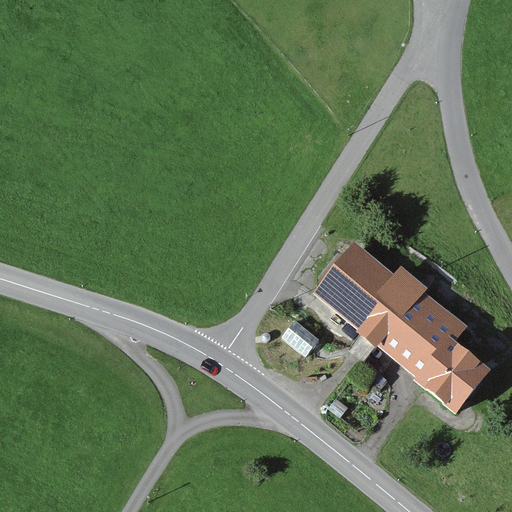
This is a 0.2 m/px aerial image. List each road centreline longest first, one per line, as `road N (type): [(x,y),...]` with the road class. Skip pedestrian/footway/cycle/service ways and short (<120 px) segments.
road 1 (unclassified): [(215,361),(400,79),(442,37)]
road 2 (tertiary): [(442,37),(464,172),(511,268)]
road 3 (unclassified): [(91,310),(155,368),(181,430)]
road 4 (secondary): [(299,420),(411,511)]
road 5 (secondary): [(91,310),(159,331),(215,361)]
road 6 (unclassified): [(181,430),(226,416),(299,420)]
